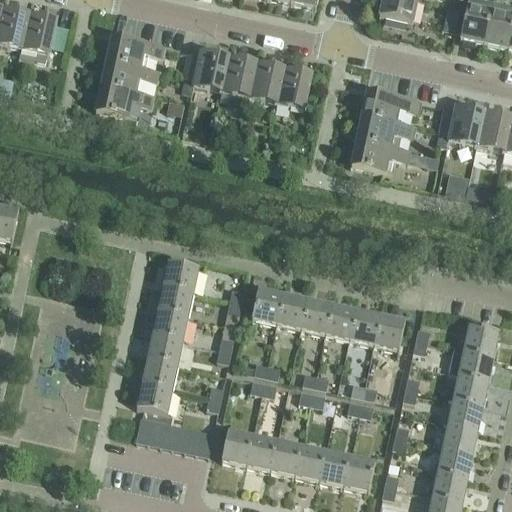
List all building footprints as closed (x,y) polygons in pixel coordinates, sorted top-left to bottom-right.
[(268,0),(268,5),(292,11),(294,0),(268,0)] [(294,0),(292,11),(316,16),(319,0),(294,0)] [(413,31),(418,6),(388,0),(383,0),(379,23),(413,31)] [(442,37),(456,40),(461,16),(447,13),(442,37)] [(460,47),(485,52),(492,18),(467,13),(460,47)] [(1,17),(0,20),(0,54),(20,58),(28,23),(1,17)] [(511,22),(492,18),(485,52),(509,57),(511,41),(511,22)] [(28,23),(20,58),(18,68),(34,72),(34,68),(45,70),(46,64),(49,64),(51,55),(56,32),(57,29),(28,23)] [(112,44),(107,69),(141,76),(144,63),(163,67),(165,56),(112,44)] [(199,63),(194,88),(192,95),(220,101),(228,65),(200,59),(199,63)] [(184,86),(186,86),(193,88),(194,88),(199,63),(188,61),(183,85),(184,86)] [(228,65),(220,101),(248,107),(256,71),(228,65)] [(107,69),(101,93),(135,100),(138,87),(157,92),(159,80),(141,76),(107,69)] [(256,71),(248,107),(276,113),(283,77),(256,71)] [(283,77),(276,113),(304,119),(312,83),(283,77)] [(0,83),(0,106),(9,109),(14,87),(0,83)] [(184,86),(181,99),(191,100),(192,95),(193,88),(186,86),(184,86)] [(154,105),(135,100),(101,93),(96,119),(130,126),(133,112),(152,116),(154,105)] [(367,99),(362,123),(400,131),(403,120),(419,123),(422,111),(367,99)] [(169,108),(167,120),(181,123),(184,111),(169,108)] [(455,114),(449,142),(448,147),(476,153),(484,120),(455,114)] [(439,139),(449,142),(454,118),(443,115),(438,139),(439,139)] [(484,120),(476,153),(504,159),(511,126),(484,120)] [(362,123),(357,147),(398,156),(400,145),(414,148),(417,135),(400,131),(362,123)] [(439,139),(436,152),(447,154),(448,147),(449,142),(439,139)] [(351,174),(386,181),(393,183),(395,169),(409,172),(411,159),(398,156),(357,147),(351,174)] [(427,163),(425,171),(437,174),(439,166),(427,163)] [(449,180),(444,202),(464,207),(469,184),(449,180)] [(482,194),(479,206),(492,209),(495,197),(482,194)] [(0,214),(0,247),(12,250),(18,219),(0,214)] [(168,269),(162,295),(193,302),(199,276),(168,269)] [(162,295),(157,320),(188,327),(193,302),(162,295)] [(232,297),(230,308),(241,311),(244,300),(232,297)] [(251,328),(277,333),(283,304),(284,303),(258,297),(251,328)] [(283,304),(277,333),(302,339),(308,309),(308,308),(284,303),(283,304)] [(227,321),(239,323),(241,311),(230,308),(227,321)] [(308,309),(302,339),(326,344),(332,314),(332,313),(308,308),(308,309)] [(332,314),(326,344),(350,349),(356,319),(357,318),(332,313),(332,314)] [(356,319),(350,349),(374,354),(380,325),(381,324),(357,318),(356,319)] [(157,320),(152,344),(183,351),(188,327),(157,320)] [(380,325),(374,354),(398,359),(405,329),(381,324),(380,325)] [(468,334),(463,359),(494,365),(499,341),(468,334)] [(418,337),(415,349),(427,351),(429,339),(418,337)] [(152,344),(147,369),(178,375),(183,351),(152,344)] [(221,345),(218,361),(230,364),(234,348),(221,345)] [(415,349),(413,360),(424,363),(427,351),(415,349)] [(463,359),(458,383),(489,390),(494,365),(463,359)] [(216,369),(229,371),(230,364),(218,361),(216,369)] [(147,369),(141,393),(172,399),(178,375),(147,369)] [(256,371),(254,383),(253,383),(264,385),(267,373),(256,371)] [(267,373),(264,385),(277,388),(280,376),(267,373)] [(371,376),(367,395),(365,407),(383,411),(385,399),(376,397),(373,396),(377,377),(371,376)] [(302,393),(313,396),(314,396),(316,384),(305,381),(302,393)] [(458,383),(453,408),(484,414),(489,390),(458,383)] [(316,384),(314,396),(326,398),(328,386),(316,384)] [(407,385),(405,397),(417,399),(419,388),(407,385)] [(250,401),(261,404),(264,391),(252,389),(250,401)] [(264,391),(261,404),(274,406),(276,394),(264,391)] [(351,404),(365,407),(367,395),(353,392),(351,404)] [(141,425),(136,449),(208,464),(215,432),(184,426),(183,434),(172,432),(174,423),(167,422),(172,399),(141,393),(136,417),(144,418),(143,425),(141,425)] [(211,394),(209,405),(221,408),(223,397),(211,394)] [(402,409),(414,412),(417,399),(405,397),(402,409)] [(298,411),(309,414),(312,402),(301,399),(298,411)] [(312,402),(309,414),(322,416),(324,404),(312,402)] [(206,418),(218,420),(221,408),(209,405),(206,418)] [(453,408),(447,432),(478,439),(484,414),(453,408)] [(337,409),(334,420),(342,422),(344,410),(337,409)] [(347,421),(359,424),(361,412),(349,409),(347,421)] [(361,412),(359,424),(371,427),(373,415),(361,412)] [(447,432),(442,456),(473,463),(478,439),(447,432)] [(397,434),(394,445),(407,447),(409,436),(397,434)] [(222,469),(247,475),(253,443),(228,438),(222,469)] [(253,443),(247,475),(271,480),(278,449),(253,443)] [(392,457),(404,460),(407,447),(394,445),(392,457)] [(278,449),(271,480),(296,485),(302,454),(278,449)] [(302,454),(296,485),(320,490),(326,459),(302,454)] [(442,456),(437,480),(468,486),(473,463),(442,456)] [(326,459),(320,490),(344,495),(351,464),(326,459)] [(351,464),(344,495),(368,501),(375,469),(351,464)] [(389,470),(388,477),(397,479),(399,472),(389,470)] [(437,480),(432,504),(463,511),(468,486),(437,480)] [(387,482),(384,494),(396,497),(398,485),(387,482)] [(384,494),(380,511),(400,511),(401,509),(394,508),(395,503),(396,497),(384,494)]
